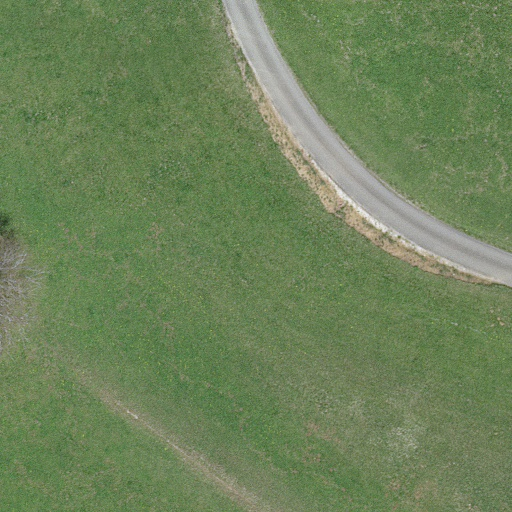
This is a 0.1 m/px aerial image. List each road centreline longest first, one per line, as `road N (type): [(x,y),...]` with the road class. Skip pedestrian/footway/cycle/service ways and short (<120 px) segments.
road 1 (residential): [(237,0),(291,109),(361,186),(420,229),(511,271)]
road 2 (track): [(0,285),(123,408),(268,511)]
